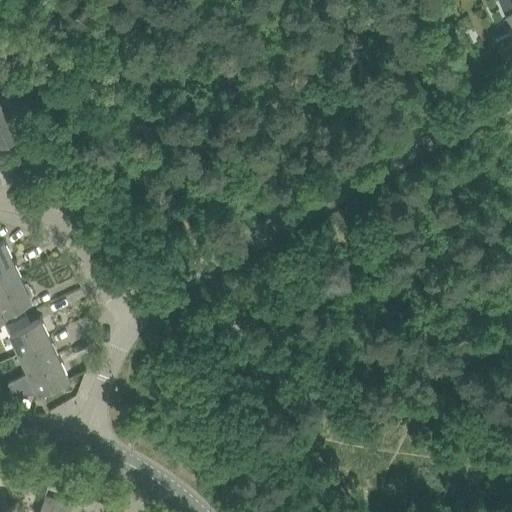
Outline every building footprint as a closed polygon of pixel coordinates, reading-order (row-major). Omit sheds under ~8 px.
[(511,0),(502,0),(511,20),(511,26),(510,27),(511,30),(496,38),(508,62),(511,60),(511,0)] [(0,143),(23,133),(6,99),(0,101),(0,143)] [(0,264),(14,258),(4,238),(0,240),(0,264)] [(0,288),(23,278),(14,258),(0,264),(0,288)] [(31,285),(27,285),(23,278),(0,288),(0,324),(6,321),(6,322),(27,312),(22,303),(33,298),(32,296),(35,293),(31,285)] [(51,337),(41,316),(31,321),(27,312),(6,322),(11,330),(20,351),(51,337)] [(60,356),(51,337),(20,351),(29,370),(60,356)] [(69,376),(60,356),(29,370),(30,371),(9,381),(9,390),(36,392),(39,391),(69,376)] [(54,511),(59,499),(45,494),(39,511),(54,511)] [(6,499),(0,501),(0,511),(21,511),(16,501),(9,505),(6,499)] [(54,511),(70,511),(73,504),(59,499),(54,511)]
